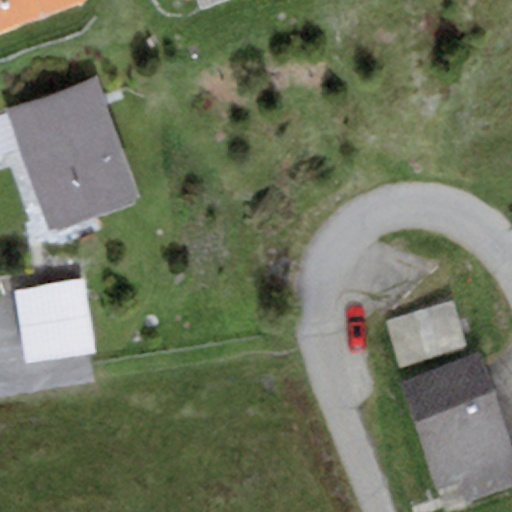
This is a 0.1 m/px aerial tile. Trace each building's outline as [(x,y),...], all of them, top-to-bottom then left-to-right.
[(0,0),(0,34),(89,3),(87,0),(0,0)] [(185,0),(186,0),(185,0),(195,0),(201,12),(231,0),(185,0)] [(93,79),(3,112),(48,234),(138,201),(93,79)] [(80,276),(9,288),(22,363),(93,351),(80,276)] [(453,309),(384,326),(397,374),(465,357),(453,309)] [(511,462),(479,364),(398,391),(434,498),(458,490),(465,510),(511,494),(511,462)]
